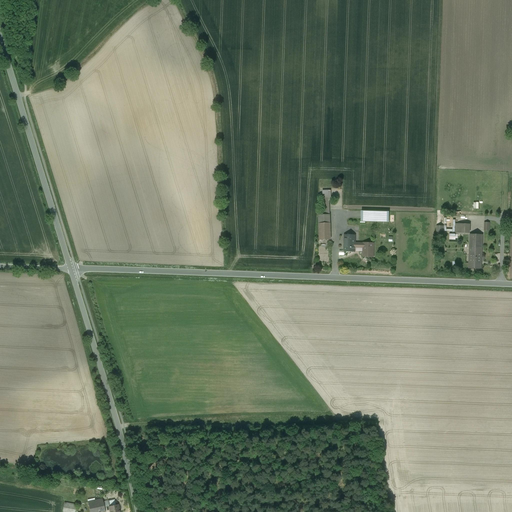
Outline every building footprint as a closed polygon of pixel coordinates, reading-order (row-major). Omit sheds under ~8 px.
[(329,190),(323,191),(324,215),(318,215),(319,240),(331,239),(329,190)] [(468,224),(456,224),(456,232),(469,233),(469,224),(468,224)] [(374,243),(363,243),(355,243),(355,236),(345,235),(344,251),(355,251),(355,247),(363,247),(363,256),(373,257),(374,243)] [(482,235),(470,235),(469,268),(481,268),(482,235)] [(102,499),(88,502),(90,511),(103,511),(105,511),(102,499)] [(74,511),(76,505),(64,502),(62,511),(74,511)]
